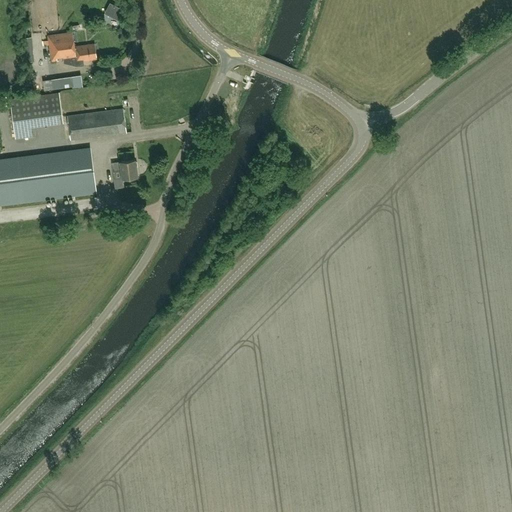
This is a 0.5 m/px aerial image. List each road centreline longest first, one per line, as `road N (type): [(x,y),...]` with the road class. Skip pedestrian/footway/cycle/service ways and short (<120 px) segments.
road 1 (tertiary): [(4,511),(330,181),(354,153),(360,123)]
road 2 (unclassified): [(0,429),(139,269),(175,169),(232,53)]
road 3 (unclassified): [(360,123),(407,104),(511,26)]
road 4 (tertiary): [(360,123),(313,86),(232,53)]
